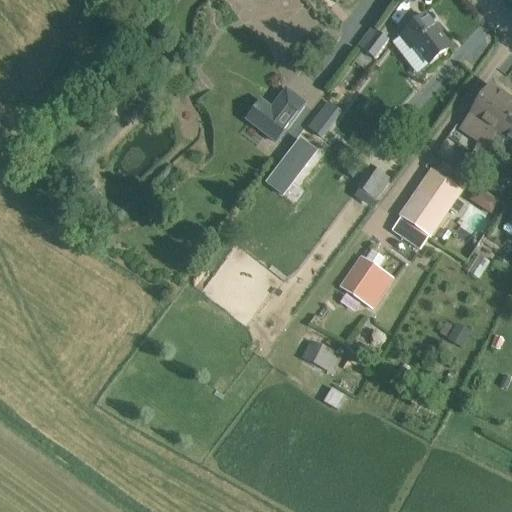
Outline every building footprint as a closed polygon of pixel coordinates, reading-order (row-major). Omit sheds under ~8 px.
[(430,65),(451,49),(426,17),(400,36),(411,50),(415,46),(430,65)] [(377,32),(362,51),(375,60),(389,42),(377,32)] [(511,123),(511,121),(511,100),(491,86),(460,132),(478,143),(475,148),(477,149),(490,130),(491,130),(500,116),(511,123)] [(302,111),(281,95),(272,108),(256,128),(277,144),(292,123),(302,111)] [(309,128),(319,136),(339,109),(329,102),(309,128)] [(511,121),(511,123),(500,116),(491,130),(490,130),(477,149),(484,154),(491,144),(498,134),(511,143),(511,121)] [(301,141),(268,184),(283,196),(316,153),(301,141)] [(378,201),(392,181),(371,166),(357,186),(378,201)] [(454,204),(462,192),(432,172),(401,217),(404,219),(395,232),(421,249),(429,237),(431,238),(448,212),(454,216),(460,208),(454,204)] [(499,204),(490,198),(483,209),(492,215),(499,204)] [(481,279),(491,260),(480,254),(470,273),(481,279)] [(394,280),(362,258),(340,289),(373,311),(394,280)] [(457,324),(448,339),(463,349),(472,334),(457,324)] [(491,346),(501,351),(505,341),(496,337),(491,346)] [(310,341),(301,360),(331,374),(339,355),(310,341)] [(499,385),(507,389),(511,380),(511,378),(505,375),(499,385)]
